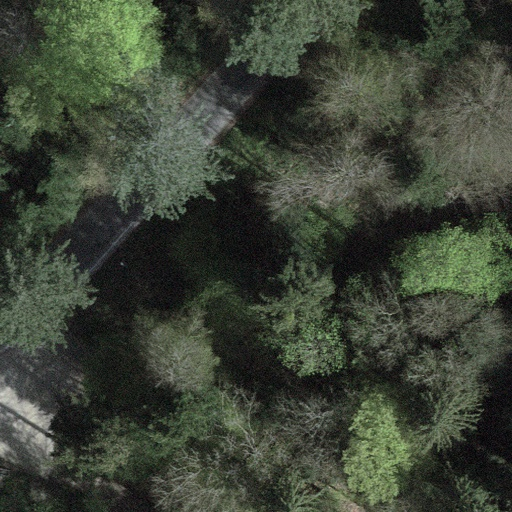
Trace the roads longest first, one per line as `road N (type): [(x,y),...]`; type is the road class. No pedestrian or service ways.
road 1 (unclassified): [(301,0),(155,168),(68,257),(0,311)]
road 2 (track): [(0,398),(114,511)]
